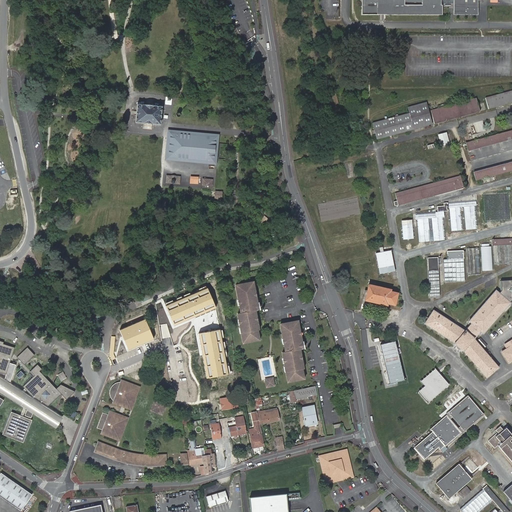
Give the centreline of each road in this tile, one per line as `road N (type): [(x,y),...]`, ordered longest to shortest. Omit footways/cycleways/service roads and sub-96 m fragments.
road 1 (residential): [(368,432),(196,481),(61,487)]
road 2 (residential): [(0,263),(23,250),(31,232),(4,99),(4,0)]
road 3 (tertiary): [(311,236),(291,183),(264,0)]
road 4 (tertiary): [(360,392),(350,337),(311,236)]
road 5 (tertiary): [(311,236),(360,392)]
